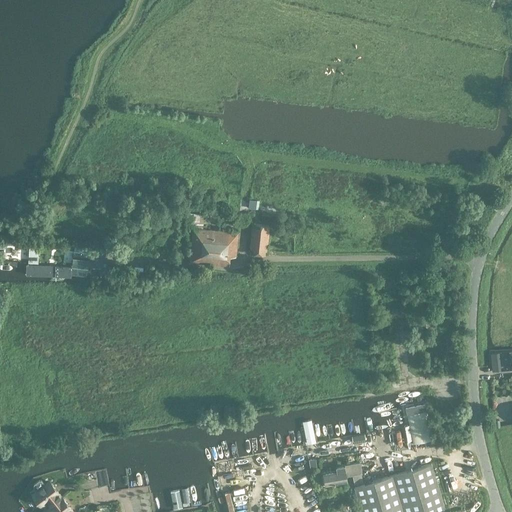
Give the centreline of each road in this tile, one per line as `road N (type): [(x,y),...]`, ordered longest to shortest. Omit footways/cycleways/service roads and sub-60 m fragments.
road 1 (unclassified): [(478,259),(249,258),(232,267),(108,256)]
road 2 (track): [(511,190),(235,151)]
road 3 (tertiary): [(498,511),(479,444),(473,375),(478,259)]
